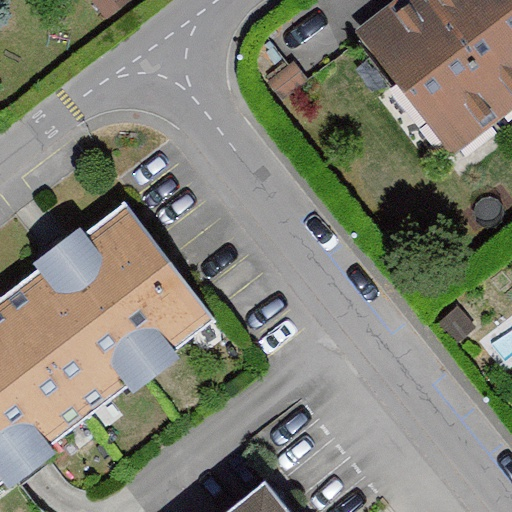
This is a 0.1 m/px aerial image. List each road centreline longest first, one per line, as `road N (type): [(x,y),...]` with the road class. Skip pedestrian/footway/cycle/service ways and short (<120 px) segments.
road 1 (residential): [(511,495),(155,50)]
road 2 (residential): [(155,50),(0,170)]
